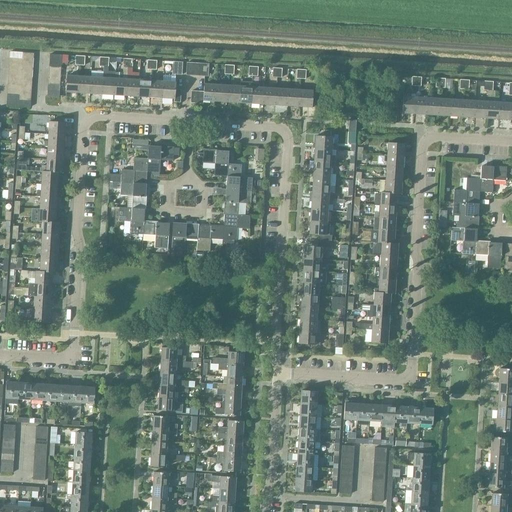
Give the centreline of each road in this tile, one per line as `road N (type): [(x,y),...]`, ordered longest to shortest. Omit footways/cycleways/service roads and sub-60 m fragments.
road 1 (residential): [(190,124),(88,121),(71,356),(0,358)]
road 2 (residential): [(278,374),(407,374),(421,155)]
road 3 (residential): [(278,374),(285,135),(190,124)]
road 4 (residential): [(265,511),(278,374)]
